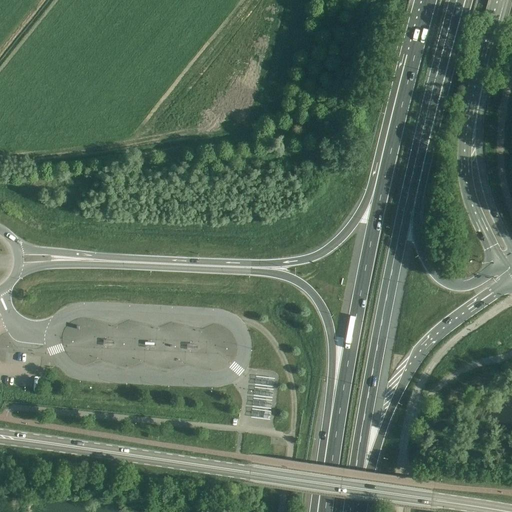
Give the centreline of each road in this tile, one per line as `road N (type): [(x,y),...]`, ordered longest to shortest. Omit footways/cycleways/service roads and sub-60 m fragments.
road 1 (secondary): [(507,511),(0,436)]
road 2 (motorway): [(17,271),(97,266),(293,280),(314,297),(328,326),(336,425)]
road 3 (motorway): [(381,188),(337,240),(299,259),(16,248)]
road 4 (motorway): [(352,491),(406,201)]
road 5 (motorway): [(352,491),(410,366),(448,324),(511,279)]
road 6 (tertiary): [(509,259),(480,197),(473,147),(503,0)]
road 7 (motorway): [(381,188),(336,425)]
road 8 (motorway): [(406,201),(455,0)]
road 9 (motorway): [(429,0),(381,188)]
road 10 (motorway): [(509,259),(470,283),(443,281),(422,256),(406,201)]
